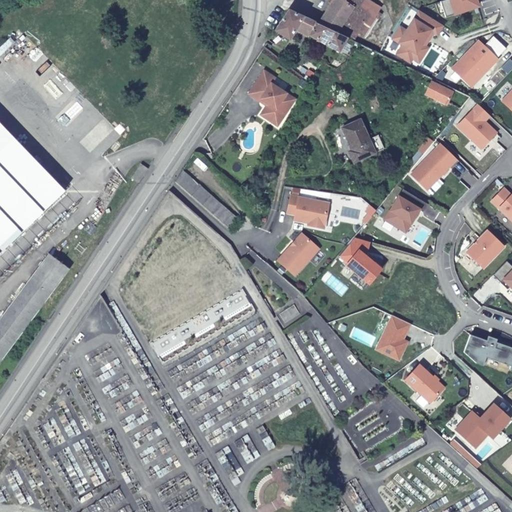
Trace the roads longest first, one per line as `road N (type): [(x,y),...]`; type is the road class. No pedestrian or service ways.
road 1 (tertiary): [(257,14),(255,31),(0,419)]
road 2 (residential): [(507,159),(459,209),(444,247),(464,306),(511,328)]
